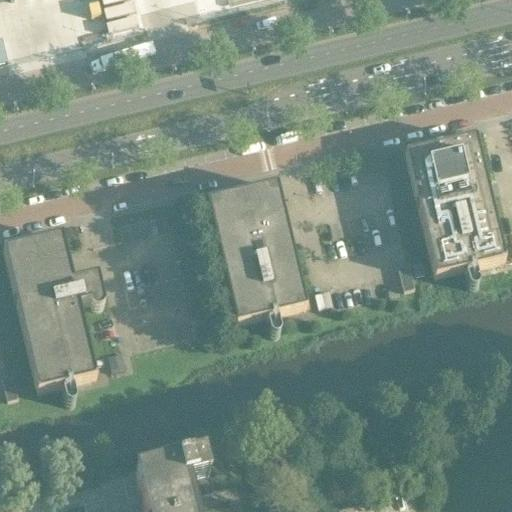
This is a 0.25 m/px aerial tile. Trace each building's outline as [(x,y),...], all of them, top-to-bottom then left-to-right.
[(488,199),(479,201),(476,190),(485,188),(474,143),(404,160),(433,284),(504,268),(488,199)] [(289,246),(281,248),(278,238),(287,236),(276,191),(205,207),(235,332),(305,315),(289,246)] [(511,249),(502,206),(492,209),(505,263),(503,263),(509,287),(511,285),(511,249)] [(95,385),(78,312),(89,309),(90,312),(90,313),(91,314),(92,315),(93,316),(95,316),(97,316),(98,316),(99,315),(100,315),(101,314),(102,313),(102,312),(103,311),(103,310),(103,309),(103,307),(96,281),(72,287),(61,242),(2,256),(36,399),(95,385)] [(421,267),(412,269),(415,281),(423,279),(421,267)] [(397,272),(403,296),(414,294),(408,270),(397,272)] [(11,379),(6,380),(1,382),(6,405),(7,406),(17,404),(11,379)] [(194,511),(192,501),(212,496),(203,459),(134,476),(142,511),(194,511)]
